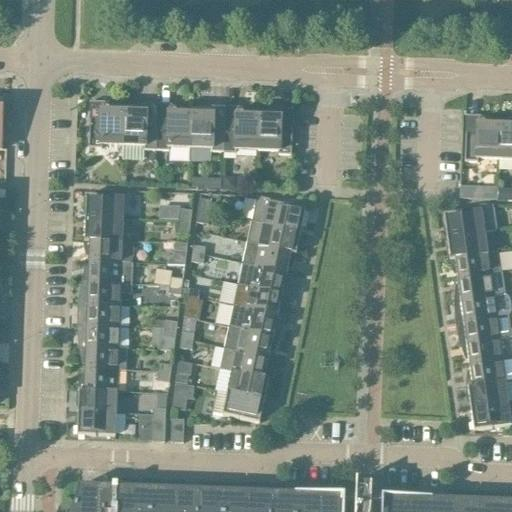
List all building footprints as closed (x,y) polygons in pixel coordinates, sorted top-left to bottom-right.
[(122,148),(124,109),(103,109),(104,104),(89,103),(89,104),(90,104),(88,150),(101,150),(101,147),(122,148)] [(156,152),(157,106),(143,105),(143,106),(144,107),(144,110),(124,109),(122,148),(143,148),(143,152),(156,152)] [(189,150),(191,112),(170,111),(171,107),(171,108),(171,106),(157,106),(156,152),(168,153),(168,149),(189,150)] [(223,155),(224,108),(210,108),(210,109),(211,109),(211,113),(191,112),(189,150),(210,151),(210,154),(223,155)] [(257,153),(258,114),(238,114),(238,110),(239,110),(239,109),(224,108),(223,155),(235,155),(236,152),(257,153)] [(258,114),(257,153),(278,153),(277,157),(291,157),(292,112),(293,112),(293,111),(278,110),(277,112),(278,112),(278,115),(258,114)] [(498,162),(500,123),(479,122),(479,119),(480,119),(480,118),(465,117),(465,118),(464,164),(477,164),(477,161),(498,162)] [(511,123),(500,123),(498,162),(511,162),(511,123)] [(191,178),(191,190),(203,190),(203,183),(198,179),(191,178)] [(224,179),(223,190),(234,190),(234,185),(229,179),(224,179)] [(84,220),(123,222),(124,199),(104,198),(85,197),(84,220)] [(251,223),(300,234),(305,212),(286,208),(269,204),(269,201),(256,198),(251,223)] [(197,213),(209,215),(211,202),(199,201),(197,213)] [(446,239),(484,234),(496,232),(492,207),(479,207),(480,212),(462,214),(443,217),(446,239)] [(190,225),(191,213),(179,211),(177,224),(183,224),(190,225)] [(208,227),(209,215),(197,213),(195,225),(208,227)] [(122,243),(123,222),(84,220),(84,241),(83,241),(83,242),(122,243)] [(296,254),(300,234),(251,223),(246,244),(296,255),(296,254)] [(188,237),(190,225),(183,224),(177,224),(176,235),(188,237)] [(449,261),(487,255),(484,234),(446,239),(449,260),(449,261)] [(122,244),(122,243),(83,242),(83,243),(88,243),(88,264),(128,265),(131,263),(132,259),(133,251),(131,247),(129,245),(122,244)] [(186,254),(187,246),(175,244),(174,252),(186,254)] [(296,256),(296,255),(246,244),(242,266),(286,275),(291,255),(296,256)] [(191,256),(204,257),(205,249),(193,248),(191,256)] [(487,255),(449,261),(449,262),(454,261),(457,281),(490,277),(500,275),(497,254),(487,255)] [(203,266),(204,257),(191,256),(190,264),(203,266)] [(132,265),(128,265),(88,264),(87,284),(82,284),(82,285),(131,287),(132,265)] [(282,295),(286,275),(242,266),(237,287),(287,297),(287,296),(282,295)] [(455,303),(505,297),(505,296),(493,298),(490,277),(457,281),(460,302),(455,302),(455,303)] [(181,289),(182,281),(170,279),(169,288),(170,288),(181,289)] [(131,295),(131,287),(82,285),(81,307),(120,308),(120,295),(131,295)] [(282,318),(287,297),(237,287),(233,308),(282,318)] [(180,297),(181,289),(170,288),(169,288),(168,296),(180,297)] [(186,299),(198,300),(199,292),(187,291),(186,299)] [(508,318),(505,297),(455,303),(458,325),(508,318)] [(197,308),(198,300),(186,299),(185,307),(197,308)] [(119,329),(120,308),(81,307),(80,328),(119,329)] [(277,339),(282,318),(233,308),(228,329),(277,339)] [(511,331),(510,331),(508,318),(458,325),(461,346),(499,341),(511,339),(511,331)] [(176,332),(177,324),(165,322),(163,331),(166,331),(176,332)] [(118,351),(119,329),(80,328),(80,350),(118,351)] [(277,341),(277,339),(228,329),(224,350),(268,360),(272,340),(277,341)] [(174,340),(176,332),(166,331),(163,331),(162,339),(174,340)] [(180,342),(192,344),(193,336),(181,334),(180,342)] [(469,367),(502,362),(499,341),(461,346),(461,347),(466,347),(469,367)] [(191,352),(192,344),(180,342),(179,350),(191,352)] [(126,351),(118,351),(80,350),(80,351),(84,351),(84,371),(117,373),(125,373),(126,351)] [(264,379),(268,360),(224,350),(219,371),(231,374),(269,382),(269,381),(264,379)] [(466,389),(505,384),(502,362),(469,367),(471,387),(466,388),(466,389)] [(170,376),(171,367),(159,366),(158,374),(170,376)] [(116,394),(117,373),(84,371),(83,392),(78,392),(78,393),(116,394)] [(169,384),(170,376),(158,374),(157,382),(169,384)] [(269,383),(269,382),(231,374),(226,395),(264,403),(268,383),(269,383)] [(175,377),(174,385),(187,387),(188,378),(175,377)] [(470,410),(508,405),(505,384),(466,389),(467,390),(470,410)] [(115,416),(116,394),(78,393),(78,394),(77,415),(115,416)] [(264,403),(226,395),(217,393),(213,415),(241,421),(259,425),(264,403)] [(510,432),(511,431),(511,404),(508,405),(470,410),(473,433),(492,430),(509,428),(510,432)] [(152,421),(165,422),(165,411),(152,410),(152,417),(152,421)] [(115,438),(115,416),(77,415),(76,437),(95,438),(115,438)] [(164,444),(165,422),(152,421),(152,417),(151,444),(164,444)] [(183,445),(183,444),(182,444),(183,422),(171,421),(170,444),(183,445)] [(357,487),(357,482),(356,482),(354,511),(369,511),(371,506),(371,486),(370,486),(370,488),(357,487)] [(295,496),(99,489),(95,488),(78,488),(78,490),(77,490),(72,511),(344,511),(345,505),(344,505),(345,497),(295,495),(295,496)] [(511,511),(511,503),(445,501),(431,501),(431,500),(381,498),(381,506),(380,511),(511,511)]
